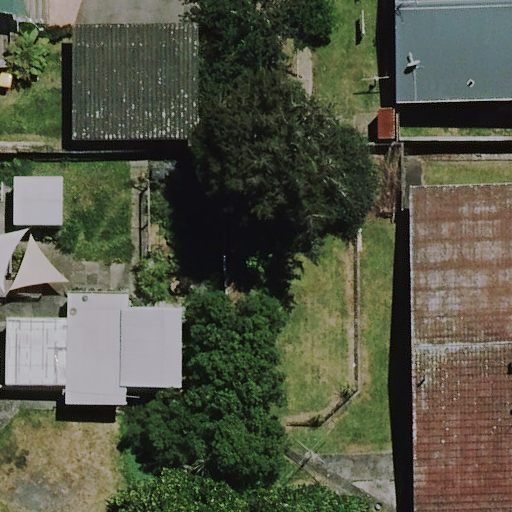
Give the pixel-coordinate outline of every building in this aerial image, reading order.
[(511,0),(395,0),(396,115),(511,113),(511,0)] [(70,34),(71,151),(194,150),(193,33),(70,34)] [(57,179),(0,176),(0,245),(54,248),(57,179)] [(511,511),(511,197),(409,199),(412,511),(511,511)] [(66,326),(5,326),(6,398),(64,397),(65,415),(126,415),(126,397),(181,396),(181,316),(125,316),(125,303),(66,303),(66,326)]
